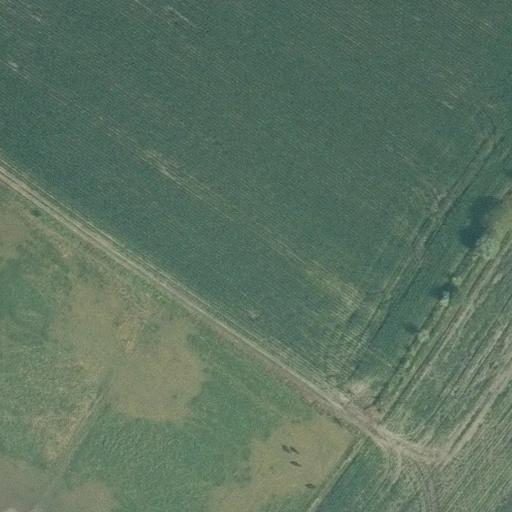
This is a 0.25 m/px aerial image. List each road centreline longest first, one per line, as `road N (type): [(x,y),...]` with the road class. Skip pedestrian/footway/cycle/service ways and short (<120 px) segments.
road 1 (residential): [(176,2),(435,197),(466,199),(511,149)]
road 2 (residential): [(0,129),(29,143),(79,129),(176,2)]
